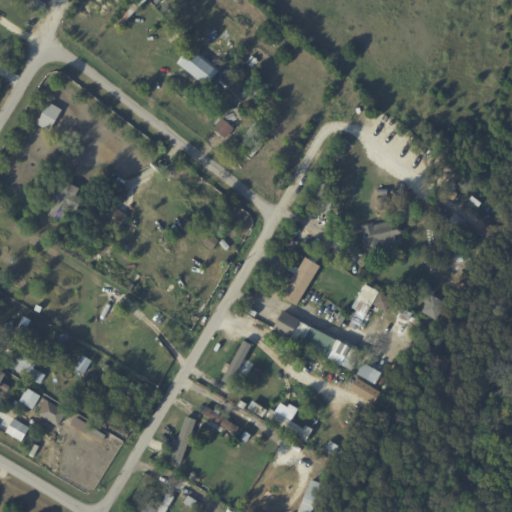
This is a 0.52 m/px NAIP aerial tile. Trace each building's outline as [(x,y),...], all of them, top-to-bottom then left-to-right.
[(132,7),(137,12),(117,32),(112,27),(132,7)] [(290,34),(299,42),(294,48),(285,41),(290,34)] [(182,41),(187,35),(191,39),(186,45),(182,41)] [(206,90),(176,67),(188,50),(219,73),(206,90)] [(49,105),(61,112),(49,133),(36,125),(48,104),(49,105)] [(241,119),(236,121),(233,112),(238,110),(241,119)] [(236,122),(227,127),(223,120),(232,115),(236,122)] [(263,146),(250,162),(243,156),(242,157),(234,150),(237,145),(232,141),(237,135),(242,139),(260,118),(266,124),(254,138),(263,146)] [(232,132),(223,142),(211,131),(220,121),(232,132)] [(333,203),(329,203),(329,215),(316,214),(317,177),(331,178),(330,186),(333,187),(333,192),(336,192),(336,197),(333,197),(333,203)] [(79,190),(76,197),(82,200),(76,213),(69,209),(62,223),(50,217),(58,202),(53,200),(59,187),(64,190),(66,184),(79,190)] [(426,195),(427,194),(453,215),(454,214),(461,219),(455,226),(465,234),(462,239),(450,230),(453,225),(440,215),(438,217),(409,194),(411,192),(421,199),(424,195),(425,197),(426,195)] [(118,214),(126,219),(118,232),(100,221),(109,207),(118,214)] [(397,255),(384,258),(382,251),(368,255),(360,228),(371,225),(371,227),(389,222),(390,227),(396,225),(400,227),(401,232),(400,235),(393,237),(394,241),(399,240),(401,245),(395,247),(397,255)] [(217,243),(211,253),(203,248),(209,238),(217,243)] [(462,240),(462,263),(447,263),(447,248),(445,248),(445,240),(462,240)] [(305,259),(319,267),(296,306),(282,298),(304,259),(305,259)] [(382,297),(379,307),(374,305),(377,295),(382,297)] [(445,304),(431,295),(421,313),(435,321),(445,304)] [(410,314),(407,323),(388,316),(391,307),(410,314)] [(334,341),(337,343),(328,359),(291,339),(290,340),(274,332),(283,313),(300,322),(299,323),(334,341)] [(32,321),(12,357),(0,349),(0,347),(5,340),(11,343),(25,318),(32,321)] [(226,379),(246,342),(252,346),(244,360),(255,366),(252,370),(250,369),(242,383),(234,379),(231,385),(225,381),(226,379)] [(38,385),(10,368),(18,354),(35,364),(31,370),(43,377),(38,385)] [(89,362),(82,375),(73,370),(80,357),(89,362)] [(382,378),(379,384),(374,382),(378,375),(382,378)] [(12,387),(3,381),(6,376),(15,382),(12,387)] [(367,386),(380,394),(375,402),(362,394),(367,386)] [(32,409),(40,396),(26,388),(19,402),(32,409)] [(247,405),(243,411),(226,399),(232,390),(243,397),(241,401),(247,405)] [(64,430),(35,413),(43,400),(71,418),(64,430)] [(181,409),(185,401),(195,407),(188,416),(179,411),(181,409)] [(292,411),(296,414),(291,422),(310,434),(306,442),(267,417),(271,410),(276,413),(281,404),(292,411)] [(21,441),(29,428),(12,419),(5,432),(21,441)] [(84,434),(69,426),(73,419),(88,427),(84,434)] [(222,430),(219,434),(207,426),(210,421),(222,430)] [(183,432),(191,435),(180,465),(172,462),(183,432)] [(306,491),(310,480),(324,485),(313,510),(300,504),(306,491)] [(174,499),(166,511),(144,511),(148,506),(158,511),(167,495),(174,499)] [(186,497),(195,503),(191,510),(182,504),(186,497)]
